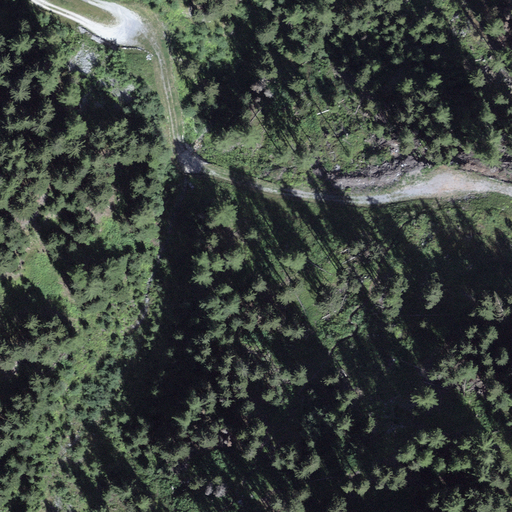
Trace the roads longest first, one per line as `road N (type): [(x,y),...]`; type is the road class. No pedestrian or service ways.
road 1 (track): [(129,25),(156,53),(186,161),(220,180),(354,198),(482,185),(511,193)]
road 2 (track): [(34,0),(117,36),(129,25),(124,15),(89,0)]
